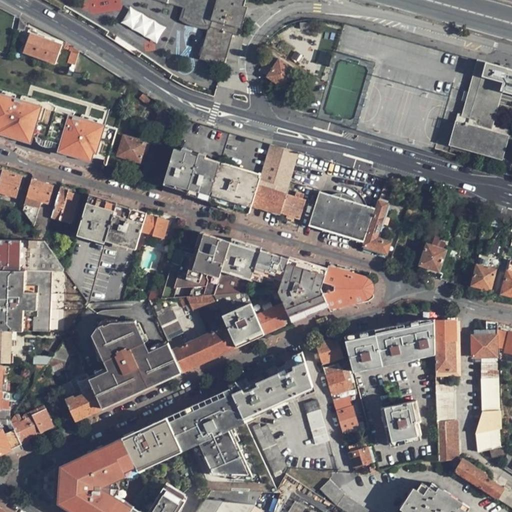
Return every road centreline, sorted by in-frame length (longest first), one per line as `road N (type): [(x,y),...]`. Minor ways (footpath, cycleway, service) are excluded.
road 1 (residential): [(430,289),(0,156)]
road 2 (residential): [(262,126),(251,57),(266,28),(296,7),(511,50)]
road 3 (residential): [(0,473),(304,334)]
road 4 (secondary): [(262,126),(165,93),(16,0)]
road 5 (secondary): [(511,195),(262,126)]
road 6 (residential): [(337,319),(384,465)]
road 7 (residential): [(304,334),(343,463)]
road 8 (motorway): [(395,0),(511,32)]
